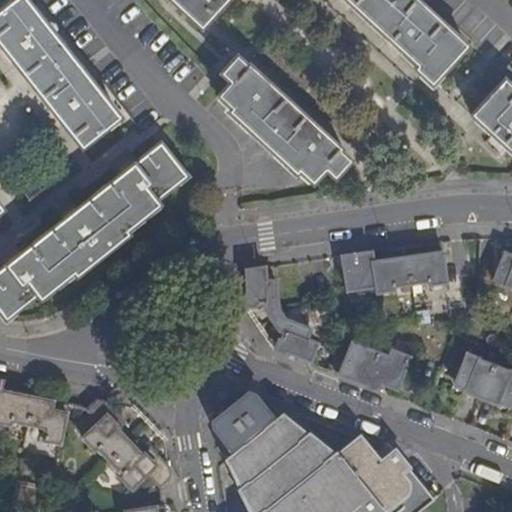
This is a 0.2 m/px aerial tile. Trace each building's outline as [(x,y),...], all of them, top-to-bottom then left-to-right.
[(0,43),(85,151),(123,121),(25,0),(24,0),(0,18),(0,43)] [(233,0),(170,0),(205,31),(233,0)] [(469,49),(416,0),(345,0),(421,70),(418,73),(434,88),(469,49)] [(343,154),(253,70),(251,71),(240,61),(220,83),(229,91),(221,100),(234,112),(231,115),(299,178),(302,175),(315,187),(328,173),(338,182),(353,165),(342,155),(343,154)] [(511,88),(506,84),(474,118),(511,153),(511,88)] [(189,180),(164,147),(0,275),(0,310),(9,322),(39,298),(43,302),(76,276),(78,279),(131,238),(129,234),(162,209),(159,204),(189,180)] [(390,252),(344,259),(349,294),(377,290),(378,296),(396,293),(396,290),(430,285),(431,289),(449,286),(443,245),(426,247),(427,257),(391,262),(390,252)] [(511,257),(507,256),(496,284),(511,290),(511,257)] [(268,283),(268,269),(248,271),(250,307),(267,307),(267,314),(280,333),(285,336),(279,351),(312,364),(319,346),(308,342),(313,331),(286,321),(280,312),(279,283),(268,283)] [(354,344),(341,378),(374,391),(377,384),(400,393),(412,360),(394,353),(391,359),(354,344)] [(482,361),(469,356),(456,391),(511,412),(511,410),(511,373),(511,375),(482,363),(482,361)] [(10,385),(0,383),(0,426),(12,429),(12,426),(48,433),(46,444),(64,448),(72,408),(18,397),(8,396),(10,385)] [(8,396),(18,397),(20,387),(10,385),(8,396)] [(258,394),(249,391),(212,421),(212,428),(232,455),(225,461),(239,490),(238,491),(248,511),(418,511),(433,500),(412,471),(414,468),(397,448),(382,460),(361,434),(337,454),(310,432),(308,433),(283,413),(279,418),(258,394)] [(110,406),(100,403),(89,413),(101,426),(85,442),(97,454),(100,452),(124,478),(121,480),(134,493),(150,478),(162,490),(172,481),(171,470),(159,458),(154,464),(147,456),(145,458),(120,431),(121,430),(113,421),(119,415),(110,406)] [(127,424),(119,415),(113,421),(121,430),(127,424)] [(154,464),(159,458),(153,451),(147,456),(154,464)]
